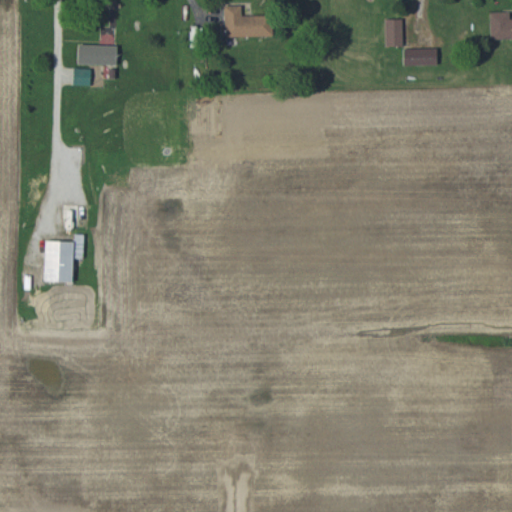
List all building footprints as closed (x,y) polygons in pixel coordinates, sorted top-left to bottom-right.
[(241,6),(223,6),(224,37),(271,36),(271,15),(241,16),(241,6)] [(511,38),(511,18),(509,19),(508,12),(489,12),(489,39),(511,38)] [(402,19),(385,19),(385,46),(402,46),(402,19)] [(116,45),(77,44),(77,64),(116,64),(116,45)] [(436,48),(402,48),(402,65),(436,65),(436,48)] [(73,68),(72,85),(89,86),(90,68),(73,68)] [(44,240),(43,281),(71,281),(72,258),(83,258),(84,234),(73,234),(73,241),(44,240)]
